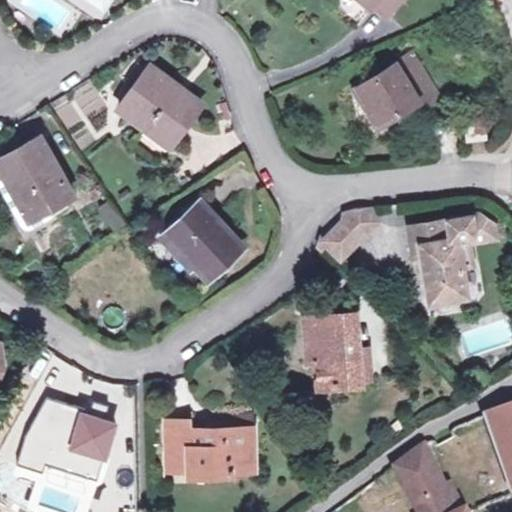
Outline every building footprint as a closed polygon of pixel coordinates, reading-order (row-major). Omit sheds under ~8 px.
[(114,0),(87,0),(106,12),(114,0)] [(399,0),(364,0),(370,5),(373,3),(387,14),(399,0)] [(412,53),(357,86),(370,108),(379,124),(406,107),(420,99),(425,108),(440,98),(412,53)] [(199,101),(150,65),(119,109),(144,128),(149,121),(173,138),(199,101)] [(49,103),(69,138),(85,129),(91,139),(114,127),(88,81),(49,103)] [(370,108),(357,86),(349,91),(362,112),(370,108)] [(420,99),(406,107),(411,116),(425,108),(420,99)] [(484,118),(467,119),(469,137),(486,135),(484,118)] [(167,145),(173,138),(149,121),(144,128),(167,145)] [(72,196),(40,137),(0,159),(0,166),(8,180),(30,219),(49,208),(72,196)] [(52,215),(49,208),(30,219),(8,180),(0,184),(22,223),(23,225),(25,226),(28,227),(31,226),(34,225),(52,215)] [(241,247),(198,200),(166,231),(195,264),(208,278),(241,247)] [(111,201),(101,206),(111,228),(121,224),(111,201)] [(354,209),(343,212),(342,221),(344,222),(361,239),(362,240),(379,220),(378,206),(354,209)] [(474,216),(407,226),(410,248),(420,247),(421,256),(428,302),(468,296),(464,267),(473,265),(469,237),(476,236),(477,242),(495,239),(493,226),(481,216),(474,217),(474,216)] [(327,240),(322,235),(318,246),(319,247),(318,248),(322,252),(329,245),(343,257),(361,239),(344,222),(327,240)] [(195,264),(166,231),(158,238),(189,270),(195,264)] [(420,247),(410,248),(412,257),(421,256),(420,247)] [(105,327),(123,324),(120,306),(102,309),(105,327)] [(356,312),(304,316),(305,335),(315,334),(317,363),(318,386),(360,383),(358,347),(356,312)] [(315,334),(305,335),(307,363),(317,363),(315,334)] [(370,346),(358,347),(360,383),(372,382),(370,346)] [(83,405),(65,400),(61,414),(54,412),(50,426),(57,428),(49,455),(55,457),(52,468),(85,477),(92,453),(105,457),(117,421),(104,416),(107,407),(92,402),(89,412),(81,410),(83,405)] [(511,407),(488,416),(511,481),(511,407)] [(187,418),(164,420),(165,471),(253,469),(252,411),(236,412),(236,429),(188,430),(187,418)] [(435,443),(398,467),(418,506),(446,492),(454,507),(462,503),(466,511),(469,511),(454,482),(448,484),(439,466),(445,464),(435,443)] [(85,477),(52,468),(50,474),(82,484),(85,477)] [(446,492),(418,506),(421,511),(469,511),(466,511),(462,503),(454,507),(446,492)]
